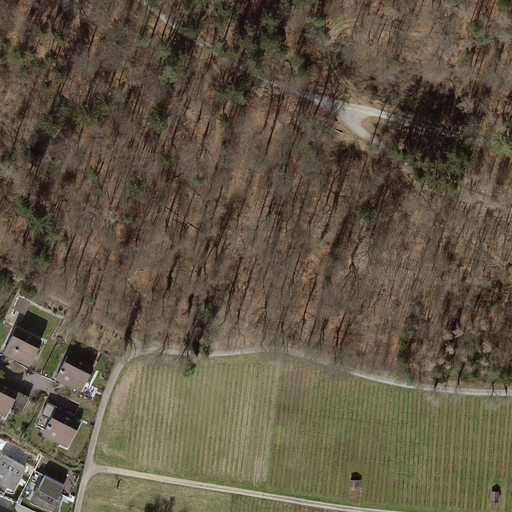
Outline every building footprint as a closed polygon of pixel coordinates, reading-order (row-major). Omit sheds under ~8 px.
[(22,296),(17,307),(27,312),(33,300),(22,296)] [(29,334),(17,328),(5,351),(30,365),(43,342),(29,334)] [(80,361),(69,355),(56,379),(82,393),(95,369),(80,361)] [(6,385),(0,382),(0,414),(6,417),(12,404),(24,410),(30,398),(6,385)] [(64,412),(56,408),(57,407),(48,403),(42,415),(51,419),(43,435),(70,448),(82,423),(73,418),(73,416),(64,412)] [(26,466),(2,454),(0,458),(0,488),(5,491),(7,486),(14,489),(26,466)] [(64,485),(46,475),(40,486),(39,485),(31,500),(41,505),(59,511),(62,497),(59,496),(64,485)] [(361,481),(351,479),(349,489),(360,490),(361,481)] [(500,491),(491,491),(490,504),(499,504),(500,491)]
